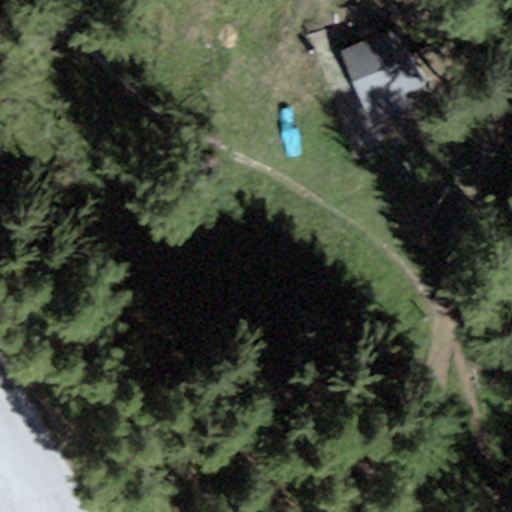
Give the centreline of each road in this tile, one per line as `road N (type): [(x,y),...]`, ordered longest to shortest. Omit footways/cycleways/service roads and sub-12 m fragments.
road 1 (track): [(511,373),(471,378),(415,511)]
road 2 (unclassified): [(0,384),(75,511)]
